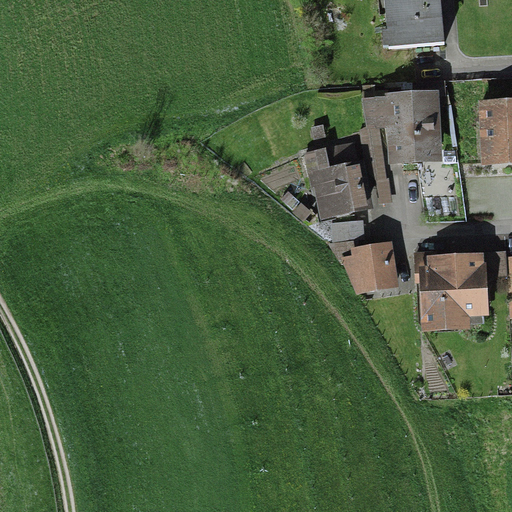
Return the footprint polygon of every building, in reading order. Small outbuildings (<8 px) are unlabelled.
[(444,48),(439,0),(385,0),(388,34),(383,35),(384,53),(444,48)] [(438,174),(435,101),(381,103),(384,176),(438,174)] [(511,172),(511,109),(475,110),(477,173),(511,172)] [(316,220),(369,209),(360,166),(355,142),(323,149),(302,153),(316,220)] [(364,238),(363,225),(335,227),(336,240),(364,238)] [(397,295),(390,252),(348,259),(349,266),(341,267),(347,304),(397,295)] [(422,277),(414,277),(416,321),(424,321),(424,338),(464,336),(464,320),(484,319),(480,258),(421,261),(422,277)]
